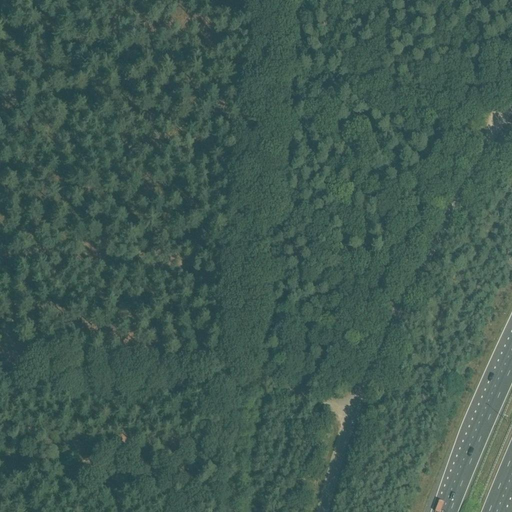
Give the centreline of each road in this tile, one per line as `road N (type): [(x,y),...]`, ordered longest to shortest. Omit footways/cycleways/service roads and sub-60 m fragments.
road 1 (tertiary): [(320,511),(379,343),(511,115)]
road 2 (track): [(233,385),(279,0)]
road 3 (track): [(0,368),(364,394)]
road 4 (motorway): [(511,356),(447,511)]
